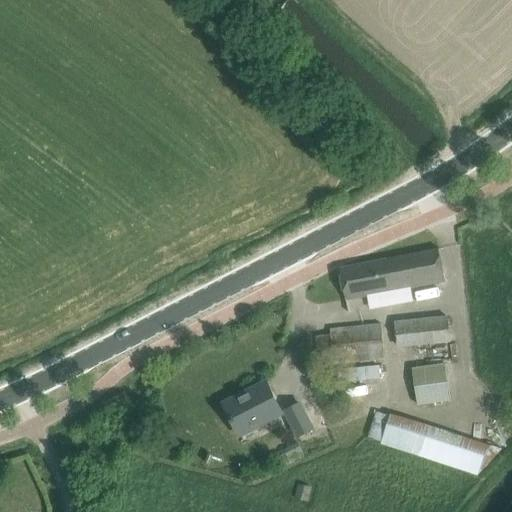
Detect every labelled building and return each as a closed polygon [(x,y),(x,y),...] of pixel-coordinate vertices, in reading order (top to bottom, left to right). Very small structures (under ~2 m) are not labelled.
[(446,280),(439,248),(341,268),(347,298),(446,280)] [(447,315),(393,321),(396,346),(449,340),(447,315)] [(317,358),(332,357),(332,359),(383,356),(382,325),(330,328),(330,334),(316,335),(317,358)] [(445,362),(413,367),(418,404),(451,400),(445,362)] [(338,369),(339,381),(365,379),(364,366),(338,369)] [(344,406),(335,384),(318,392),(331,424),(301,436),(309,456),(357,436),(344,406)] [(283,412),(269,386),(242,399),(240,395),(224,403),(240,434),(283,412)] [(300,403),(286,410),(299,435),(313,428),(300,403)] [(378,439),(387,412),(377,409),(369,436),(378,439)] [(486,441),(389,411),(379,443),(476,473),(486,441)] [(298,443),(285,449),(290,458),(302,451),(298,443)] [(298,484),(296,498),(308,500),(310,486),(298,484)]
